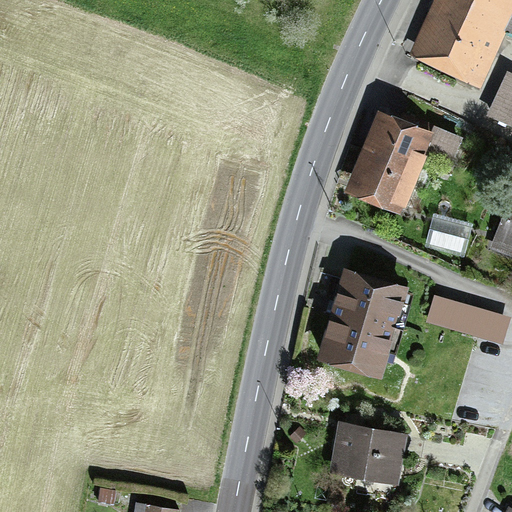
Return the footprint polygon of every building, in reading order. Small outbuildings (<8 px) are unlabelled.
[(511,0),(433,0),(410,60),(482,93),(505,36),(511,38),(511,0)] [(511,79),(507,77),(489,121),(511,129),(511,79)] [(434,139),(377,117),(346,198),(402,220),(434,139)] [(463,144),(437,134),(426,163),(452,173),(463,144)] [(511,204),(508,203),(489,255),(511,263),(511,204)] [(405,294),(341,274),(313,367),(378,386),(405,294)] [(509,323),(435,300),(427,327),(501,350),(509,323)] [(407,441),(338,426),(328,474),(397,489),(407,441)]
